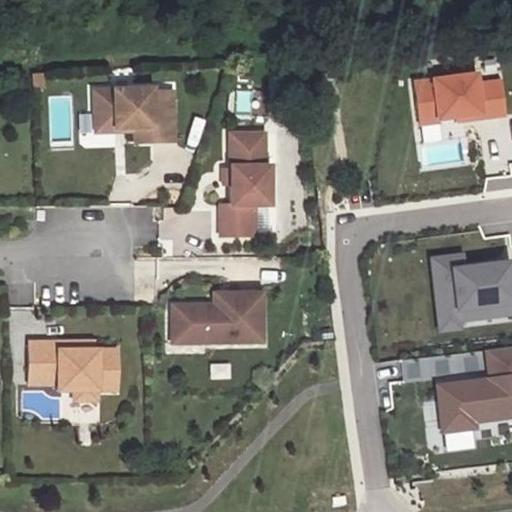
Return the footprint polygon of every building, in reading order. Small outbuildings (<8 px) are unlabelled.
[(490,114),(486,79),(462,82),(461,72),(417,78),(419,95),(402,98),(405,122),(423,120),(423,118),(443,115),(465,113),(466,117),(490,114)] [(402,98),(419,95),(417,78),(400,80),(402,98)] [(139,86),(81,87),(82,128),(121,128),(121,139),(159,139),(159,89),(139,89),(139,86)] [(250,129),(215,130),(216,201),(206,201),(206,232),(241,232),(240,202),(256,202),(255,162),(250,162),(250,129)] [(501,319),(511,317),(511,275),(497,278),(495,260),(472,263),(472,267),(450,270),(450,266),(448,253),(417,257),(423,300),(441,298),(444,319),(500,311),(501,319)] [(200,303),(158,303),(158,329),(192,329),(192,339),(249,340),(249,291),(215,291),(215,303),(200,303)] [(215,303),(215,291),(200,291),(200,303),(215,303)] [(441,298),(423,300),(426,329),(445,326),(444,319),(441,298)] [(192,339),(192,329),(158,329),(158,339),(192,339)] [(106,383),(105,344),(82,345),(67,345),(67,336),(17,337),(18,378),(46,378),(47,385),(64,384),(86,384),(106,383)] [(82,336),(67,336),(67,345),(82,345),(82,336)] [(511,412),(511,374),(508,343),(472,348),(476,377),(421,384),(427,430),(461,426),(460,419),(511,412)] [(438,357),(439,374),(472,372),(471,354),(438,357)] [(86,394),(86,384),(64,384),(64,394),(86,394)]
